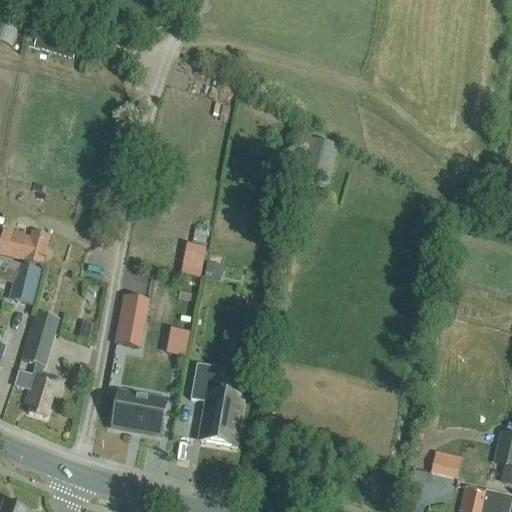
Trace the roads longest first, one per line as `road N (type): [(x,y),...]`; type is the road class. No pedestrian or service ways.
road 1 (track): [(146,72),(80,456)]
road 2 (track): [(146,72),(0,10)]
road 3 (secondary): [(205,511),(75,473)]
